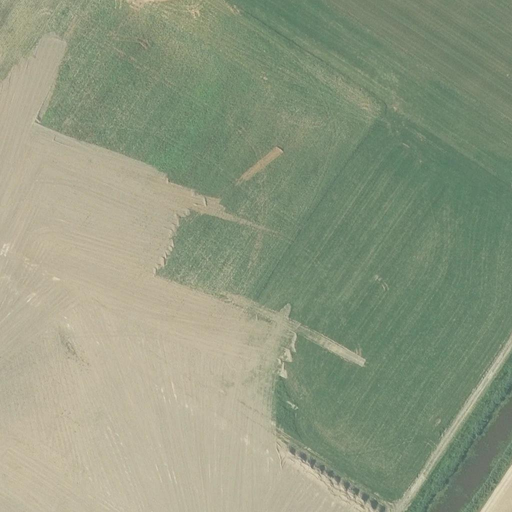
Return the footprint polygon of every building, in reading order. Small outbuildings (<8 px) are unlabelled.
[(52,0),(0,0),(0,511),(382,511),(511,317),(511,305),(276,148),(201,98),(52,0)] [(68,0),(106,25),(122,0),(68,0)] [(511,0),(245,0),(260,10),(260,9),(336,60),(511,177),(511,0)] [(260,10),(245,32),(321,82),(336,60),(260,10)] [(215,76),(201,98),(276,148),(291,127),(215,76)]
